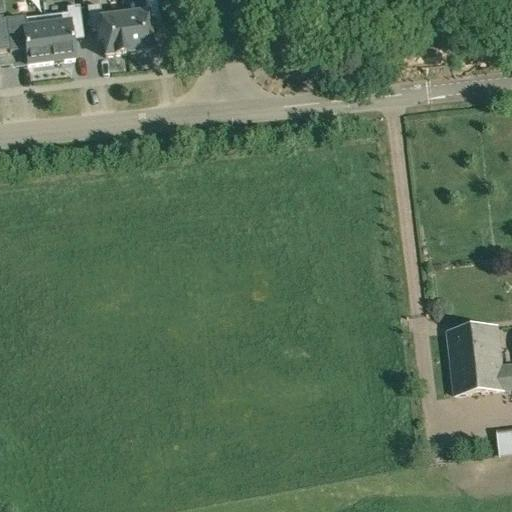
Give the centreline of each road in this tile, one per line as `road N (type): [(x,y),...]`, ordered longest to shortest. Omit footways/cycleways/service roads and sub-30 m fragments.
road 1 (tertiary): [(230,112),(511,83)]
road 2 (tertiary): [(0,136),(230,112)]
